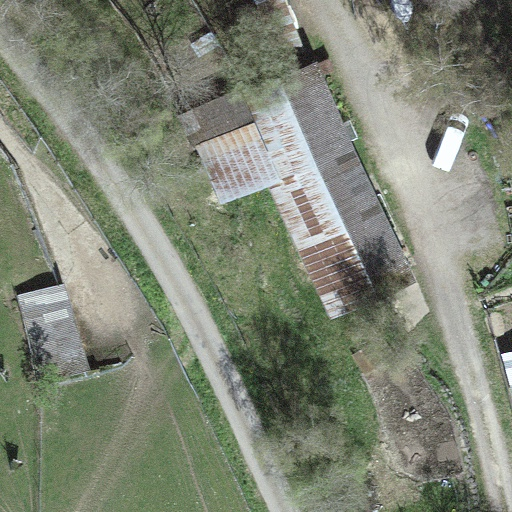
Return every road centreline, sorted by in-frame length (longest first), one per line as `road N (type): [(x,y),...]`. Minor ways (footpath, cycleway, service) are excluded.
road 1 (unclassified): [(0,28),(106,167),(187,304),(284,511)]
road 2 (track): [(506,511),(475,366),(325,0)]
